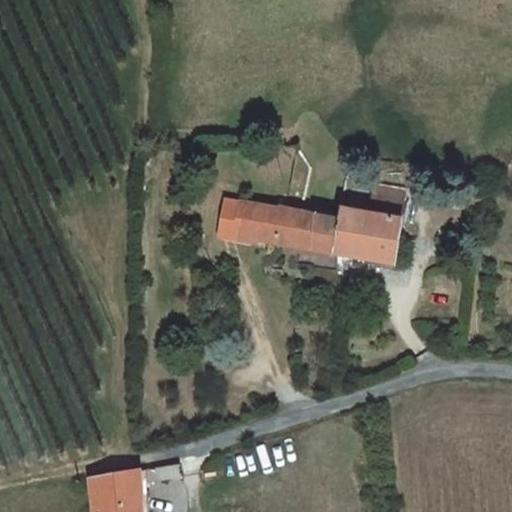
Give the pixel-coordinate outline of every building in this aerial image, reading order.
[(390,189),(387,205),(419,212),(422,195),(390,189)] [(261,216),(260,226),(348,243),(354,209),(294,198),(293,202),(251,195),(248,213),(261,216)] [(421,212),(419,212),(387,205),(356,198),(354,209),(348,243),(412,255),(421,212)] [(248,213),(246,224),(260,226),(261,216),(248,213)] [(197,473),(196,461),(131,467),(125,468),(107,469),(111,511),(157,511),(154,473),(197,473)]
